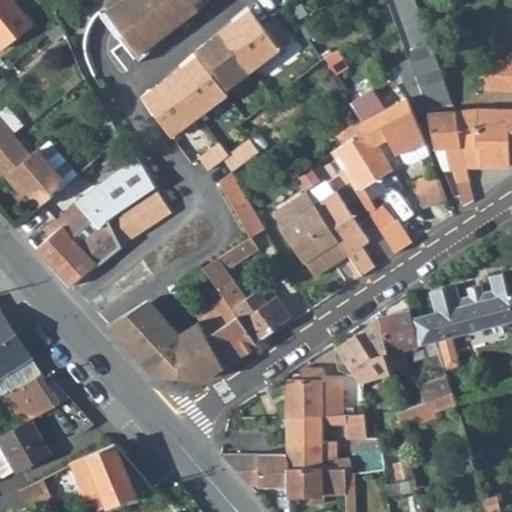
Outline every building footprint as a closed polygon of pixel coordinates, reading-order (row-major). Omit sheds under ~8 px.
[(0,0),(0,44),(2,47),(32,24),(12,0),(0,0)] [(119,0),(107,9),(140,53),(200,8),(196,2),(198,0),(119,0)] [(198,0),(196,2),(200,8),(211,0),(198,0)] [(389,0),(409,53),(411,60),(396,65),(403,77),(424,107),(428,106),(452,102),(415,0),(389,0)] [(198,55),(142,96),(171,137),(228,95),(224,91),(293,41),(281,24),(268,33),(252,10),(195,51),(198,55)] [(511,60),(508,60),(508,64),(485,64),(485,88),(511,89),(511,60)] [(385,108),(361,119),(366,127),(374,139),(398,127),(417,118),(408,97),(385,108)] [(511,110),(476,109),(455,111),(466,166),(510,165),(510,148),(511,147),(511,110)] [(428,112),(434,148),(446,146),(450,170),(455,169),(463,206),(473,201),(466,166),(455,111),(428,112)] [(0,145),(14,135),(0,117),(0,145)] [(361,118),(337,135),(343,144),(366,127),(361,119),(361,118)] [(398,127),(404,143),(424,136),(417,118),(398,127)] [(390,168),(374,139),(366,127),(343,144),(338,147),(361,186),(390,168)] [(0,145),(0,166),(19,190),(25,186),(39,203),(66,181),(38,147),(29,154),(14,135),(0,145)] [(424,136),(404,143),(408,153),(414,156),(429,150),(424,136)] [(219,142),(199,157),(208,169),(224,157),(233,170),(234,170),(260,151),(250,138),(230,153),(222,140),(219,142)] [(434,148),(443,171),(450,170),(446,146),(434,148)] [(118,243),(104,219),(156,185),(134,154),(78,202),(59,220),(52,221),(44,229),(51,237),(37,248),(70,285),(97,262),(118,243)] [(251,294),(260,307),(255,311),(247,298),(226,268),(259,247),(252,236),(266,228),(238,178),(234,170),(233,170),(219,181),(251,237),(205,266),(208,270),(213,277),(226,296),(256,339),(292,314),(278,295),(269,302),(259,288),(251,294)] [(424,208),(447,200),(437,172),(415,181),(424,208)] [(104,219),(118,243),(171,208),(156,185),(104,219)] [(314,276),(348,254),(316,203),(306,189),(273,211),(314,276)] [(316,203),(348,254),(361,245),(369,240),(336,190),(316,203)] [(367,207),(396,252),(414,241),(406,228),(401,227),(382,197),(367,207)] [(361,245),(348,254),(362,275),(375,266),(361,245)] [(213,277),(208,270),(202,274),(206,281),(213,277)] [(449,336),(511,320),(511,271),(492,276),(494,289),(483,292),(481,285),(469,288),(471,294),(459,298),(456,285),(432,291),(436,311),(412,317),(418,344),(437,340),(445,369),(456,366),(453,352),(449,336)] [(255,311),(260,307),(251,294),(247,298),(255,311)] [(201,319),(226,366),(259,344),(256,339),(226,296),(220,299),(223,305),(200,317),(201,319)] [(129,326),(119,335),(143,367),(214,374),(226,366),(201,319),(172,338),(149,303),(125,319),(129,326)] [(381,317),(390,351),(388,352),(393,372),(394,373),(399,372),(399,373),(407,371),(406,366),(409,364),(404,348),(418,344),(412,317),(410,307),(381,317)] [(40,372),(24,349),(0,310),(0,378),(1,378),(10,392),(40,372)] [(390,351),(381,317),(337,346),(362,378),(393,372),(388,352),(390,351)] [(214,374),(143,367),(148,372),(206,379),(214,374)] [(287,378),(287,416),(323,415),(342,414),(342,377),(323,377),(323,367),(302,368),(302,378),(287,378)] [(60,402),(40,372),(10,392),(3,396),(21,424),(30,418),(60,402)] [(424,401),(451,393),(447,376),(420,384),(424,401)] [(408,405),(424,401),(420,384),(404,389),(408,405)] [(366,439),(366,413),(342,414),(323,415),(323,425),(347,424),(347,440),(358,440),(366,439)] [(287,416),(287,454),(289,454),(289,471),(323,470),(323,459),(323,442),(323,425),(323,415),(287,416)] [(0,439),(17,469),(49,452),(30,418),(21,424),(0,435),(0,439)] [(17,469),(0,439),(0,477),(0,478),(17,469)] [(358,440),(358,450),(368,450),(368,439),(366,439),(358,440)] [(335,441),(323,442),(323,459),(335,459),(335,441)] [(114,443),(16,485),(26,510),(52,500),(45,483),(58,478),(73,471),(81,490),(99,483),(102,492),(105,499),(100,501),(101,506),(135,494),(116,445),(114,443)] [(287,454),(222,455),(250,487),(289,486),(289,471),(289,454),(287,454)] [(351,470),(350,459),(335,459),(323,459),(323,470),(344,470),(351,470)] [(325,505),(324,495),(344,494),(344,470),(323,470),(289,471),(289,486),(289,496),(308,496),(308,506),(325,505)] [(357,511),(353,470),(351,470),(344,470),(344,494),(345,511),(357,511)] [(52,500),(65,494),(58,478),(45,483),(52,500)] [(416,479),(385,485),(387,497),(418,491),(416,479)] [(102,492),(99,483),(81,490),(85,499),(102,492)]
